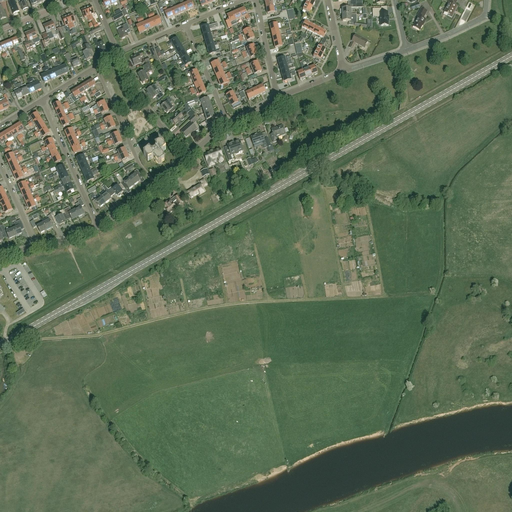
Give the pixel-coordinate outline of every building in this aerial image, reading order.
[(23,0),(23,1),(18,3),(20,6),(21,7),(23,11),(28,9),(27,6),(27,5),(25,0),(23,0)] [(105,7),(106,8),(111,6),(108,0),(106,0),(103,2),(103,3),(102,4),(104,7),(105,7)] [(186,0),(188,3),(185,5),(187,11),(194,8),(191,2),(190,0),(186,0)] [(312,1),(312,0),(307,0),(306,5),(312,8),(315,3),(312,1)] [(457,6),(455,5),(457,0),(448,0),(448,1),(449,2),(444,12),(451,16),(457,6)] [(276,1),(272,1),(272,2),(265,3),(267,9),(274,7),(273,4),(276,3),(276,1)] [(15,3),(9,5),(13,15),(19,13),(15,3)] [(185,5),(178,7),(181,14),(187,11),(185,5)] [(306,5),(303,10),(306,12),(305,13),(305,14),(308,16),(309,14),(312,8),(306,5)] [(92,21),(93,20),(91,15),(94,14),(91,7),(86,9),(91,21),(92,21)] [(174,17),(181,14),(178,7),(172,10),(174,17)] [(423,19),(427,12),(424,10),(425,8),(422,7),(422,9),(421,9),(417,16),(418,17),(413,27),(419,31),(422,26),(423,26),(426,20),(423,19)] [(174,17),(172,10),(168,12),(166,8),(164,9),(165,13),(168,20),(174,17)] [(89,22),(91,21),(86,9),(81,11),(84,18),(87,17),(89,22)] [(250,19),(248,15),(247,16),(244,9),(238,11),(241,18),(245,17),(247,20),(250,19)] [(381,9),(372,9),(373,17),(380,17),(380,26),(388,26),(388,22),(389,22),(388,17),(388,13),(387,13),(381,13),(381,9)] [(236,21),(241,18),(238,11),(232,14),(236,21)] [(120,19),(124,17),(121,12),(116,15),(112,18),(114,22),(120,19)] [(237,24),(236,21),(232,14),(227,16),(228,20),(225,21),(228,29),(234,26),(233,25),(237,24)] [(75,22),(72,15),(67,17),(72,29),(74,28),(72,23),(75,22)] [(152,17),(153,20),(156,27),(161,24),(159,17),(155,19),(154,16),(152,17)] [(68,25),(70,30),(72,29),(67,17),(62,19),(65,27),(68,25)] [(148,22),(150,29),(156,27),(153,20),(152,17),(149,19),(150,21),(148,22)] [(145,31),(150,29),(148,22),(145,24),(144,21),(141,22),(142,25),(145,31)] [(139,26),(137,27),(140,34),(145,31),(142,25),(141,22),(138,23),(139,26)] [(301,28),(307,31),(310,24),(305,22),(301,28)] [(55,32),(55,31),(56,30),(53,23),(48,25),(54,39),(54,38),(53,36),(56,35),(56,36),(59,34),(61,40),(64,39),(60,28),(57,30),(57,32),(55,32)] [(201,28),(204,36),(208,34),(210,34),(209,30),(219,27),(217,23),(208,26),(201,28)] [(316,27),(310,24),(307,31),(312,34),(316,27)] [(54,39),(48,25),(43,27),(47,34),(42,36),(45,44),(50,41),(49,41),(54,39)] [(118,32),(122,40),(128,37),(125,30),(126,29),(125,26),(121,27),(122,30),(118,32)] [(91,32),(92,32),(89,33),(91,36),(93,35),(101,31),(99,27),(95,29),(95,30),(91,32)] [(321,30),(316,27),(312,34),(317,36),(318,36),(321,30)] [(238,37),(239,40),(252,34),(250,29),(247,30),(246,28),(243,30),(243,32),(240,34),(241,36),(238,37)] [(321,42),(320,44),(323,46),(328,37),(325,36),(327,32),(321,30),(318,36),(317,36),(317,38),(319,39),(320,38),(323,39),(321,42)] [(39,37),(37,38),(34,31),(30,33),(35,44),(40,42),(39,37)] [(35,44),(30,33),(25,35),(27,39),(25,39),(27,43),(24,44),(27,51),(33,49),(32,45),(35,44)] [(212,40),(210,34),(208,34),(204,36),(206,42),(212,40)] [(239,40),(240,42),(246,40),(247,42),(254,39),(252,34),(239,40)] [(349,48),(352,50),(355,44),(364,49),(368,42),(355,35),(351,42),(352,42),(349,48)] [(17,49),(16,46),(19,45),(16,39),(10,41),(13,47),(14,50),(16,53),(18,52),(22,62),(25,60),(21,50),(17,49)] [(173,45),(175,48),(175,49),(181,45),(177,39),(171,42),(168,44),(169,47),(173,45)] [(93,41),(96,46),(97,46),(100,53),(106,50),(103,42),(99,44),(97,40),(93,41)] [(206,42),(207,48),(214,46),(214,47),(221,45),(220,42),(213,44),(212,40),(206,42)] [(323,46),(320,44),(318,43),(317,46),(318,46),(316,52),(322,55),(325,50),(322,48),(323,46)] [(176,51),(178,55),(184,51),(181,45),(175,49),(175,48),(168,52),(170,55),(176,51)] [(214,46),(207,48),(210,56),(216,54),(220,53),(219,50),(215,51),(214,47),(214,46)] [(90,60),(90,59),(93,58),(89,50),(89,51),(88,47),(84,49),(85,51),(83,51),(83,53),(84,56),(83,57),(84,61),(86,60),(86,61),(87,61),(90,60)] [(187,57),(184,51),(178,55),(175,56),(177,59),(174,61),(176,64),(182,61),(182,60),(187,57)] [(319,63),(322,55),(316,52),(313,57),(316,59),(315,61),(319,63)] [(131,59),(134,65),(142,62),(140,58),(143,57),(142,53),(135,56),(135,57),(131,59)] [(69,54),(67,54),(65,55),(64,56),(65,56),(66,59),(68,64),(71,63),(73,69),(81,66),(77,56),(71,59),(69,54)] [(191,64),(187,57),(182,60),(182,61),(184,64),(180,66),(182,69),(185,67),(186,67),(191,64)] [(214,71),(221,68),(219,62),(212,65),(214,71)] [(300,63),(302,68),(303,71),(306,78),(308,77),(309,78),(311,77),(311,76),(311,75),(311,76),(312,76),(309,68),(308,66),(305,67),(305,65),(304,66),(302,63),(300,63)] [(149,81),(146,74),(152,71),(151,69),(152,68),(150,64),(144,66),(146,71),(144,72),(138,75),(142,84),(149,81)] [(59,69),(62,75),(62,76),(69,73),(66,66),(59,69)] [(312,75),(314,74),(315,75),(317,74),(317,73),(318,73),(315,66),(314,66),(309,68),(312,76),(312,75)] [(221,68),(214,71),(216,76),(223,73),(221,68)] [(53,71),(56,78),(62,75),(59,69),(53,71)] [(48,74),(50,80),(56,78),(53,71),(48,74)] [(190,81),(192,80),(199,77),(196,71),(190,74),(191,77),(185,79),(186,82),(190,81)] [(305,78),(306,78),(303,71),(297,73),(300,80),(302,79),(303,80),(305,79),(305,78)] [(225,79),(225,78),(223,73),(216,76),(218,81),(225,79)] [(44,83),(51,81),(50,80),(48,74),(41,77),(44,83)] [(292,81),(290,75),(283,77),(284,83),(292,81)] [(225,79),(218,81),(221,87),(228,84),(226,81),(232,78),(231,76),(228,77),(225,78),(225,79)] [(192,80),(195,85),(201,82),(199,77),(192,80)] [(31,83),(32,85),(35,92),(42,90),(39,83),(35,84),(33,79),(30,80),(31,83)] [(96,82),(99,88),(104,85),(100,79),(96,82)] [(95,86),(91,80),(86,83),(94,95),(96,99),(101,96),(99,92),(97,94),(93,87),(95,86)] [(197,91),(204,88),(201,82),(195,85),(196,88),(193,89),(193,88),(190,90),(191,93),(195,92),(197,91)] [(94,95),(86,83),(81,86),(85,92),(88,90),(91,97),(94,95)] [(23,97),(29,95),(26,88),(25,85),(22,86),(21,84),(18,85),(19,88),(20,91),(23,98),(24,98),(23,97)] [(158,87),(157,84),(147,91),(153,99),(160,94),(158,91),(157,88),(158,87)] [(248,85),(251,91),(255,98),(257,97),(257,98),(260,96),(259,95),(260,95),(257,88),(253,90),(250,84),(248,85)] [(26,88),(29,95),(35,92),(32,85),(26,88)] [(262,86),(257,88),(260,95),(263,94),(263,95),(266,94),(265,93),(266,93),(263,85),(262,85),(262,86)] [(85,92),(81,86),(76,89),(84,101),(86,100),(84,96),(83,97),(81,95),(85,92)] [(206,93),(204,88),(197,91),(199,96),(206,93)] [(84,101),(76,89),(71,93),(75,99),(77,97),(81,103),(84,101)] [(17,100),(23,98),(20,91),(14,93),(17,100)] [(254,98),(255,98),(251,91),(246,93),(245,93),(249,101),(249,100),(251,99),(252,100),(254,99),(254,98)] [(226,96),(229,101),(235,98),(233,92),(226,96)] [(175,111),(170,104),(172,102),(169,97),(164,101),(165,104),(161,107),(167,114),(169,112),(171,114),(175,111)] [(235,98),(229,101),(232,106),(234,109),(241,106),(240,102),(238,103),(237,101),(239,100),(239,99),(238,97),(236,98),(235,98)] [(202,105),(203,108),(208,106),(211,105),(209,99),(198,102),(199,106),(202,105)] [(3,103),(1,104),(4,111),(9,108),(6,101),(3,102),(3,103)] [(99,110),(106,107),(104,102),(95,106),(95,107),(92,108),(94,112),(97,111),(99,110)] [(69,106),(67,103),(61,106),(60,103),(53,106),(56,112),(69,106)] [(213,112),(211,105),(208,106),(203,108),(205,114),(208,113),(213,112)] [(69,106),(56,112),(58,117),(65,114),(63,111),(70,108),(69,106)] [(109,111),(106,107),(99,110),(101,115),(102,115),(109,111)] [(208,113),(205,114),(207,121),(215,118),(213,112),(208,113)] [(174,123),(176,125),(180,121),(181,121),(184,118),(179,113),(171,120),(172,121),(171,122),(173,124),(174,123)] [(30,122),(27,124),(29,126),(34,123),(40,119),(37,114),(31,118),(32,120),(30,121),(30,122)] [(65,114),(58,117),(60,122),(67,119),(69,118),(73,116),(72,114),(66,117),(65,114)] [(193,117),(191,119),(189,121),(191,123),(182,132),(187,137),(192,133),(197,129),(196,129),(193,125),(198,121),(193,117)] [(37,128),(43,124),(40,119),(34,123),(29,126),(30,128),(35,125),(37,128)] [(70,125),(67,119),(60,122),(63,128),(70,125)] [(24,131),(20,124),(14,128),(18,134),(19,136),(21,140),(24,138),(20,133),(24,131)] [(46,129),(43,124),(37,128),(40,133),(46,129)] [(279,141),(277,137),(285,134),(282,126),(272,130),(273,134),(270,135),(273,143),(279,141)] [(9,131),(13,137),(18,134),(14,128),(9,131)] [(40,133),(38,134),(35,136),(36,138),(42,135),(43,138),(50,134),(46,129),(40,133)] [(67,138),(74,135),(72,129),(65,132),(67,138)] [(13,137),(9,131),(4,135),(7,141),(9,143),(10,146),(13,144),(10,139),(13,137)] [(106,141),(107,144),(120,138),(118,133),(111,136),(112,138),(106,141)] [(255,136),(251,137),(255,148),(263,145),(263,146),(266,145),(267,147),(271,146),(268,138),(263,140),(261,134),(255,136)] [(70,143),(77,140),(74,135),(67,138),(70,143)] [(108,146),(115,143),(116,146),(122,143),(120,138),(107,144),(108,146)] [(45,143),(48,148),(54,145),(52,140),(45,143)] [(70,143),(72,149),(79,146),(77,140),(70,143)] [(228,147),(225,148),(229,161),(232,160),(230,156),(231,155),(235,154),(236,155),(238,154),(239,153),(242,151),(239,142),(228,146),(228,147)] [(79,146),(72,149),(75,154),(82,151),(80,148),(86,146),(85,143),(82,145),(79,146)] [(149,150),(144,155),(148,161),(153,159),(159,165),(165,161),(164,159),(163,156),(161,154),(166,150),(164,146),(162,143),(155,146),(149,150)] [(50,154),(57,151),(54,145),(48,148),(45,149),(42,150),(43,153),(48,150),(50,154)] [(207,153),(204,154),(206,160),(209,167),(213,166),(211,162),(213,161),(213,159),(218,158),(219,161),(223,160),(219,149),(207,153)] [(59,156),(57,151),(50,154),(52,159),(59,156)] [(114,159),(115,162),(121,159),(123,161),(129,158),(127,153),(120,156),(117,158),(114,159)] [(16,161),(18,160),(18,159),(21,158),(20,155),(14,158),(13,154),(6,157),(9,163),(10,163),(16,160),(16,161)] [(52,159),(50,160),(46,162),(48,164),(53,162),(55,165),(62,162),(59,156),(52,159)] [(88,158),(85,159),(84,156),(77,159),(79,165),(80,165),(92,160),(91,156),(88,158)] [(12,169),(18,166),(16,161),(16,160),(10,163),(12,169)] [(80,165),(83,171),(89,168),(87,165),(93,162),(92,160),(80,165)] [(21,172),(18,166),(12,169),(15,174),(14,174),(14,175),(21,172)] [(60,175),(66,172),(64,166),(57,169),(60,175)] [(89,168),(83,171),(85,177),(92,174),(89,168)] [(201,171),(203,177),(209,175),(207,169),(201,171)] [(98,174),(97,171),(94,173),(92,174),(85,177),(87,183),(94,180),(93,177),(98,174)] [(133,177),(130,179),(135,185),(141,181),(139,178),(141,176),(137,171),(131,175),(133,177)] [(17,181),(24,178),(21,172),(14,175),(17,181)] [(68,178),(66,172),(60,175),(62,181),(68,178)] [(129,189),(135,185),(130,179),(128,177),(123,181),(119,176),(116,179),(120,184),(121,184),(125,189),(127,187),(129,189)] [(65,187),(71,184),(68,178),(62,181),(64,184),(61,186),(61,185),(58,187),(59,189),(62,188),(65,187)] [(204,188),(208,186),(204,180),(201,182),(202,184),(200,186),(200,185),(188,192),(192,198),(199,194),(200,195),(204,193),(202,188),(204,187),(204,188)] [(22,192),(34,186),(33,183),(29,185),(27,186),(26,183),(19,186),(22,192),(22,191),(22,192)] [(71,191),(74,190),(71,184),(65,187),(62,188),(59,189),(60,192),(66,190),(67,193),(68,193),(69,195),(72,194),(71,191)] [(122,191),(125,189),(121,184),(120,184),(118,186),(113,190),(111,188),(108,190),(113,196),(115,194),(117,197),(118,196),(119,197),(121,196),(120,194),(123,192),(122,191)] [(99,195),(106,204),(111,199),(110,198),(113,196),(108,190),(105,185),(102,188),(104,191),(99,195)] [(35,189),(34,186),(22,192),(25,197),(31,195),(30,191),(35,189)] [(27,203),(39,198),(38,195),(35,197),(33,198),(31,195),(25,197),(27,203)] [(95,201),(98,205),(100,208),(106,204),(99,195),(93,199),(95,201)] [(163,206),(166,210),(166,212),(167,213),(168,213),(169,214),(172,211),(172,212),(177,208),(173,203),(176,200),(179,204),(183,202),(178,195),(174,197),(174,198),(171,200),(170,200),(163,206)] [(39,198),(27,203),(30,209),(36,207),(35,203),(37,202),(37,203),(40,201),(39,198)] [(3,208),(10,205),(7,199),(0,202),(0,203),(1,206),(2,205),(3,208)] [(81,207),(85,206),(85,205),(81,199),(78,201),(79,203),(76,205),(78,209),(75,211),(78,217),(85,214),(81,207)] [(10,205),(3,208),(4,211),(5,214),(12,211),(10,205)] [(65,214),(68,219),(71,218),(72,220),(78,217),(75,211),(69,214),(68,213),(65,214)] [(50,215),(55,224),(58,223),(59,225),(66,222),(65,221),(68,219),(65,214),(62,216),(62,215),(57,218),(54,213),(50,215)] [(43,223),(47,230),(53,227),(52,226),(55,224),(50,215),(47,217),(49,220),(43,223)] [(47,230),(43,223),(37,226),(41,233),(47,230)] [(12,229),(15,237),(22,234),(18,226),(12,229)] [(9,239),(15,237),(12,229),(6,232),(6,231),(3,232),(4,235),(5,238),(8,236),(9,239)]
